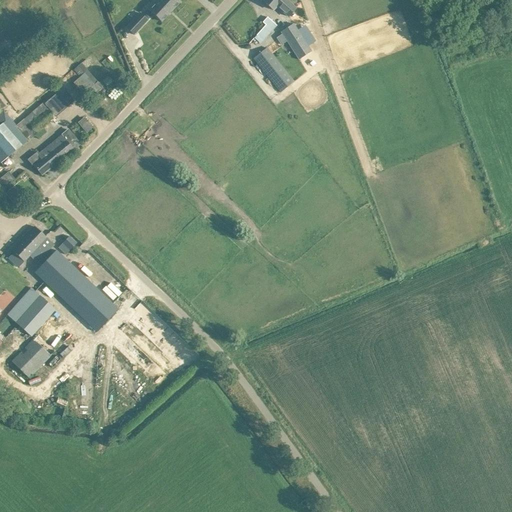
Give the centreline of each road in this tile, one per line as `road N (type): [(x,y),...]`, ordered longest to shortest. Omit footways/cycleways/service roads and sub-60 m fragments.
road 1 (unclassified): [(336,511),(217,349),(50,190)]
road 2 (unclassified): [(50,190),(231,0)]
